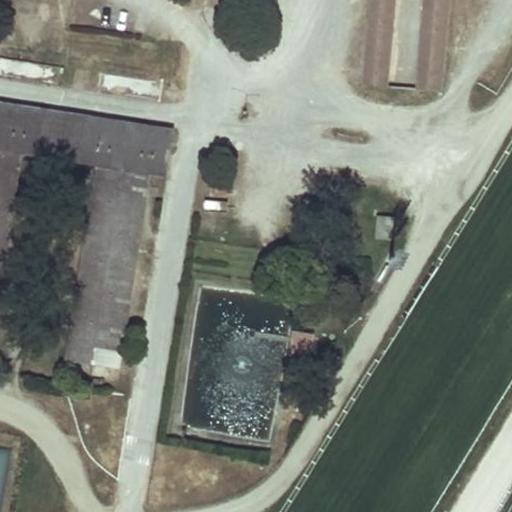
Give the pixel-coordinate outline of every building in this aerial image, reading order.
[(390,0),(368,0),(361,82),(382,84),(390,0)] [(442,0),(421,0),(413,88),(433,89),(442,0)] [(0,108),(0,144),(50,152),(55,118),(29,113),(0,108)] [(55,118),(50,152),(66,155),(71,120),(55,118)] [(71,120),(66,155),(165,171),(170,135),(71,120)] [(0,150),(0,210),(9,152),(0,150)] [(103,168),(72,360),(91,364),(107,366),(137,173),(103,168)] [(389,217),(375,215),(373,236),(386,237),(389,217)]
